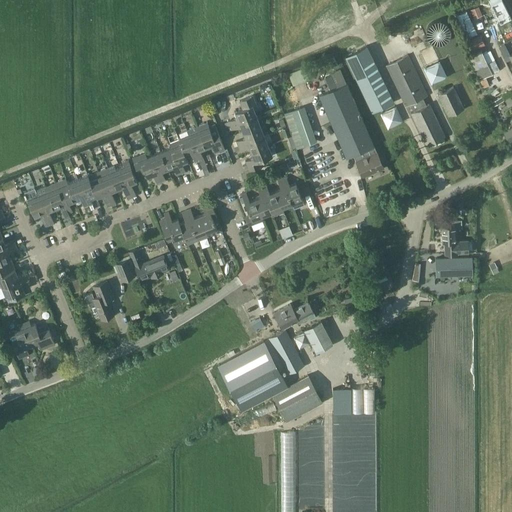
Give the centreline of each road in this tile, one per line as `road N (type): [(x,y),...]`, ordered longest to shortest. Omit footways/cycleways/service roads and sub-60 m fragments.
road 1 (residential): [(248,272),(319,233),(443,194),(511,157)]
road 2 (residential): [(39,262),(212,180)]
road 3 (residential): [(86,366),(159,333),(248,272)]
